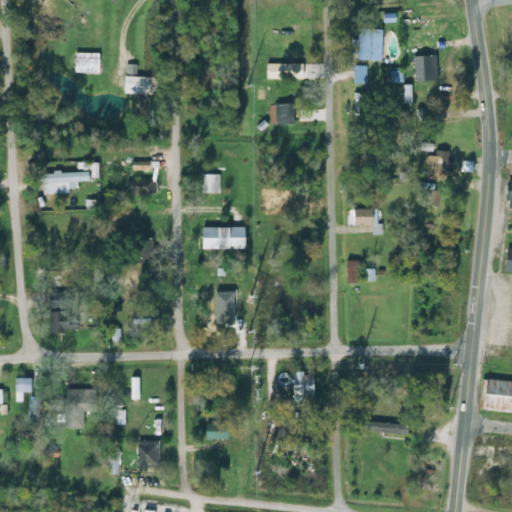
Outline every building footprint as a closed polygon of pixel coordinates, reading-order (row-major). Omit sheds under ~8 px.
[(381,60),(381,28),(358,28),(358,41),(353,41),(353,60),(381,60)] [(100,52),(75,52),(75,73),(100,74),(100,52)] [(438,82),(438,55),(414,55),(414,82),(438,82)] [(200,68),(200,96),(216,96),(216,68),(200,68)] [(155,77),(138,76),(137,94),(154,95),(155,77)] [(414,103),(426,102),(426,90),(414,91),(414,103)] [(276,104),(276,125),(295,125),(295,104),(276,104)] [(290,141),(274,141),(274,168),(290,168),(290,141)] [(452,151),(433,151),(433,170),(452,170),(452,151)] [(43,194),(70,194),(70,188),(76,188),(76,181),(90,181),(90,171),(43,171),(43,194)] [(219,174),(202,174),(202,193),(219,193),(219,174)] [(126,195),(155,195),(155,180),(126,180),(126,195)] [(436,185),(424,182),(420,202),(431,205),(436,185)] [(108,207),(108,227),(123,227),(123,207),(108,207)] [(354,226),(375,226),(375,208),(354,208),(354,226)] [(202,227),(202,249),(246,249),(246,227),(202,227)] [(133,263),(151,263),(151,240),(133,240),(133,263)] [(73,308),(73,293),(49,293),(49,308),(73,308)] [(234,332),(234,307),(206,307),(206,332),(234,332)] [(48,332),(73,332),(73,312),(48,312),(48,332)] [(131,327),(157,327),(157,312),(131,312),(131,327)] [(314,395),(314,373),(292,373),(292,395),(314,395)] [(32,393),(32,378),(16,378),(16,393),(32,393)] [(479,410),(511,412),(511,381),(482,379),(479,410)] [(64,429),(84,429),(84,410),(96,410),(96,389),(62,389),(62,403),(51,403),(51,409),(64,409),(64,429)] [(362,433),(408,433),(408,423),(362,423),(362,433)] [(229,424),(206,424),(206,439),(229,439),(229,424)] [(159,441),(136,441),(136,469),(159,469),(159,441)]
